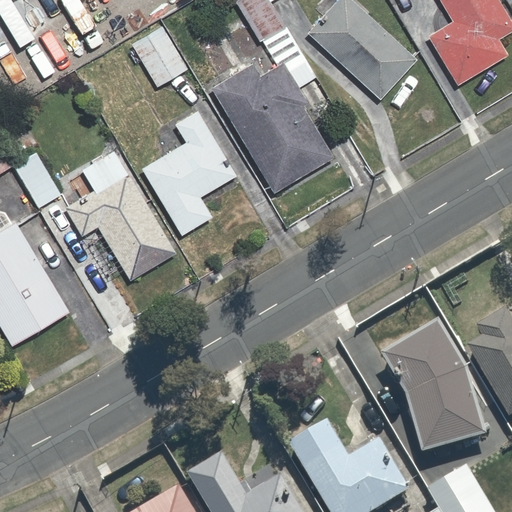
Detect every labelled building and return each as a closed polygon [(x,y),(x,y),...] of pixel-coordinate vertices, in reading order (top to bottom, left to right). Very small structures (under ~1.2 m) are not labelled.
[(232,32),(205,47),(217,70),(207,76),(269,186),(335,149),(298,85),(312,77),(268,0),(237,0),(272,60),(260,67),(251,51),(245,54),(232,32)] [(415,49),(350,0),(336,0),(311,34),(384,90),(415,49)] [(441,0),(450,16),(427,29),(456,79),(505,51),(495,34),(511,24),(511,15),(502,0),(441,0)] [(159,18),(130,36),(157,80),(186,62),(159,18)] [(183,136),(138,161),(178,232),(213,212),(200,189),(233,171),(192,100),(170,113),(183,136)] [(88,186),(63,200),(81,231),(97,221),(126,272),(173,246),(113,140),(74,162),(88,186)] [(0,141),(0,165),(10,161),(0,141)] [(13,213),(0,220),(0,330),(7,342),(66,308),(13,213)] [(486,327),(465,338),(505,411),(511,407),(511,313),(506,302),(480,316),(486,327)] [(479,429),(459,359),(435,317),(383,349),(401,379),(420,446),(479,429)] [(320,406),(282,428),(331,511),(356,511),(404,484),(376,438),(348,454),(320,406)] [(224,443),(187,464),(213,511),(304,511),(279,468),(248,486),(224,443)] [(494,511),(466,460),(426,482),(437,502),(418,511),(494,511)] [(205,511),(186,477),(125,511),(205,511)]
